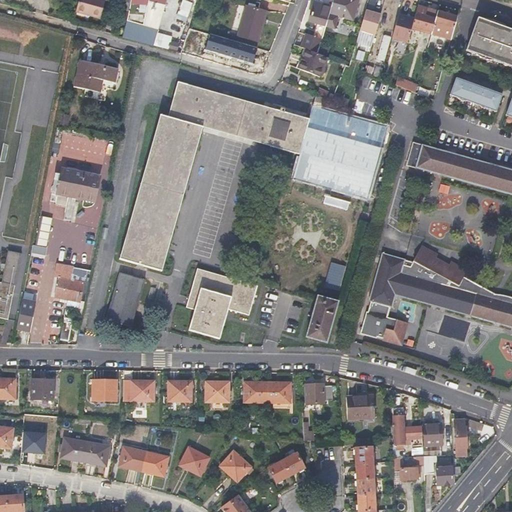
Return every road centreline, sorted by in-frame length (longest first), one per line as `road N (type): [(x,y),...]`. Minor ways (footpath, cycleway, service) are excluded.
road 1 (residential): [(0,354),(340,363),(511,420)]
road 2 (residential): [(294,0),(259,79),(68,26)]
road 3 (residential): [(184,511),(0,473)]
